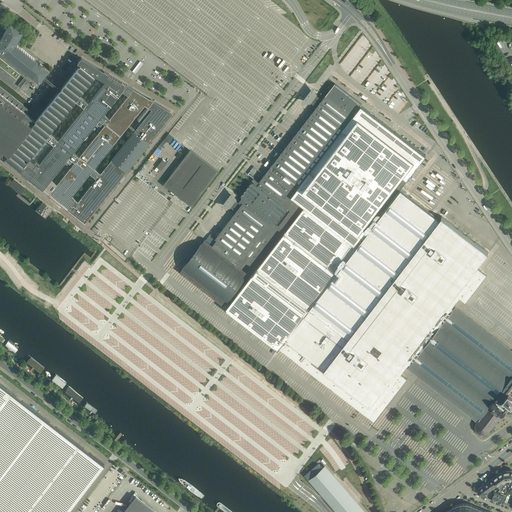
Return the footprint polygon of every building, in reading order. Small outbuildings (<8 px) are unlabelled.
[(10,23),(0,39),(0,51),(33,78),(39,82),(43,76),(48,80),(57,87),(60,89),(61,87),(58,85),(50,78),(45,74),(48,70),(41,65),(15,44),(23,31),(10,23)] [(72,159),(75,161),(79,156),(72,151),(94,124),(95,123),(99,125),(102,121),(105,123),(109,118),(105,115),(103,113),(117,95),(119,97),(123,92),(124,92),(126,93),(128,95),(128,94),(132,88),(130,87),(127,85),(107,73),(105,72),(103,71),(81,58),(80,58),(80,59),(79,59),(79,60),(78,61),(78,62),(77,64),(79,65),(61,87),(60,89),(42,112),(35,120),(32,118),(29,115),(28,115),(27,114),(26,113),(0,92),(0,154),(4,158),(19,170),(42,188),(49,194),(57,184),(50,179),(65,160),(68,163),(72,159)] [(476,267),(488,252),(441,216),(439,218),(434,214),(407,194),(400,188),(426,155),(397,134),(361,106),(360,106),(361,104),(362,104),(335,83),(322,100),(316,95),(317,94),(316,94),(313,99),(309,103),(310,104),(310,103),(313,105),(312,105),(312,108),(314,110),(259,182),(260,182),(259,183),(257,186),(255,184),(257,181),(256,180),(254,182),(241,200),(239,202),(236,200),(236,199),(236,198),(233,203),(229,208),(230,207),(236,212),(215,239),(217,240),(212,245),(205,240),(206,240),(204,239),(204,240),(204,241),(192,256),(181,270),(181,271),(180,271),(179,272),(180,273),(222,305),(224,306),(226,304),(232,295),(235,297),(225,309),(278,349),(279,349),(374,422),(379,415),(384,408),(407,379),(401,374),(409,365),(478,418),(475,422),(477,423),(475,427),(476,431),(480,434),(485,434),(488,432),(493,426),(499,418),(502,420),(506,415),(507,415),(508,412),(508,411),(509,412),(511,411),(511,410),(511,403),(511,402),(511,395),(509,393),(511,390),(511,388),(511,354),(452,308),(459,299),(465,303),(487,275),(479,269),(476,267)] [(154,101),(150,99),(132,88),(128,94),(128,95),(109,118),(105,123),(79,156),(75,161),(57,184),(49,194),(84,222),(117,182),(125,172),(148,143),(152,138),(171,115),(171,114),(171,113),(170,111),(154,101)] [(169,176),(163,184),(192,207),(219,172),(190,149),(189,150),(169,176)] [(157,167),(161,170),(167,163),(162,159),(157,167)] [(248,174),(255,178),(259,171),(253,167),(248,174)] [(14,179),(13,180),(9,184),(20,193),(25,188),(14,179)] [(242,197),(253,183),(253,182),(250,183),(250,186),(247,187),(247,189),(244,190),(244,193),(241,194),(241,197),(242,197)] [(46,205),(42,202),(38,207),(36,210),(40,213),(46,205)] [(4,346),(16,354),(20,348),(8,340),(4,346)] [(43,376),(47,371),(29,356),(25,361),(43,376)] [(68,382),(56,373),(51,379),(63,389),(68,382)] [(0,511),(67,511),(104,464),(0,383),(0,511)] [(69,385),(63,392),(79,404),(85,397),(69,385)] [(87,401),(83,407),(95,416),(99,411),(87,401)] [(355,448),(358,451),(362,445),(360,444),(359,443),(354,440),(350,445),(355,448)] [(336,511),(360,511),(319,463),(305,476),(327,502),(336,511)] [(511,483),(511,470),(502,471),(492,478),(497,485),(501,490),(505,492),(507,492),(508,490),(510,486),(511,487),(511,483)] [(495,486),(497,485),(492,478),(488,482),(492,488),(493,488),(493,489),(496,487),(495,486)] [(488,482),(483,485),(488,491),(490,490),(492,488),(488,482)] [(483,485),(477,489),(478,493),(492,499),(493,495),(491,494),(491,493),(488,492),(488,491),(483,485)] [(492,499),(497,501),(501,493),(498,492),(498,493),(495,492),(493,495),(492,499)] [(501,493),(497,501),(503,503),(506,496),(506,495),(503,494),(501,493)] [(156,511),(136,496),(135,496),(122,511),(156,511)] [(214,504),(215,506),(223,511),(235,511),(220,501),(218,500),(216,500),(214,503),(214,504)] [(465,503),(462,504),(462,511),(466,511),(470,504),(465,503)]
